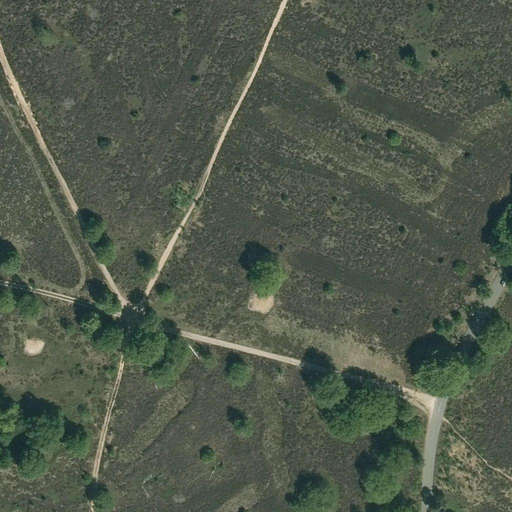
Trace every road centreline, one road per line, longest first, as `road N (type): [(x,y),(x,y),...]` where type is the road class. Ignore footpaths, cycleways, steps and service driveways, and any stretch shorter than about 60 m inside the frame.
road 1 (track): [(441,401),(135,318)]
road 2 (unclassified): [(427,511),(441,401),(511,262)]
road 3 (track): [(135,318),(101,431),(94,511)]
road 4 (track): [(0,281),(135,318)]
